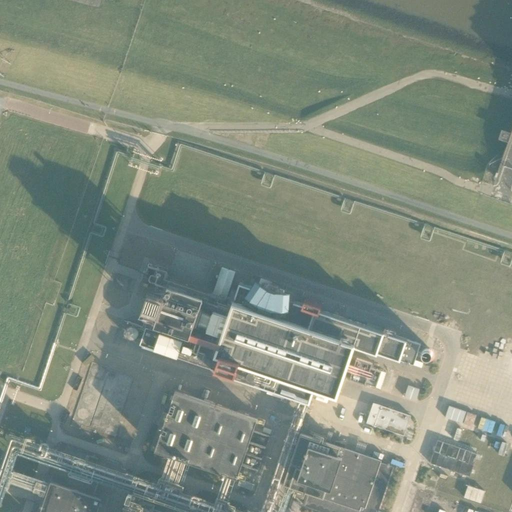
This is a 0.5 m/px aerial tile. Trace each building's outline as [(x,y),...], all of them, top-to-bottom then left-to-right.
[(511,140),(511,136),(511,130),(504,129),(502,138),(511,140)] [(250,255),(260,258),(263,246),(253,244),(250,255)] [(279,264),(282,253),(272,250),(269,262),(279,264)] [(214,290),(227,295),(235,272),(222,267),(214,290)] [(337,396),(354,345),(413,365),(421,343),(239,281),(229,312),(216,307),(209,329),(222,333),(216,351),(146,327),(140,345),(315,404),(320,390),(337,396)] [(156,322),(190,334),(204,294),(169,282),(165,294),(149,288),(142,307),(159,312),(156,322)] [(365,383),(380,388),(386,372),(371,367),(372,363),(357,358),(349,380),(365,385),(365,383)] [(497,380),(511,383),(511,371),(500,368),(497,380)] [(394,388),(405,392),(410,381),(398,377),(394,388)] [(408,385),(404,397),(416,401),(420,389),(408,385)] [(511,417),(511,391),(493,386),(486,409),(511,417)] [(236,475),(252,430),(256,418),(176,391),(157,448),(236,475)] [(367,422),(404,435),(411,415),(373,402),(367,422)] [(462,422),(466,411),(449,405),(446,417),(462,422)] [(473,426),(476,415),(468,411),(464,423),(473,426)] [(484,417),(481,428),(499,432),(502,422),(484,417)] [(462,439),(464,427),(447,424),(445,436),(462,439)] [(341,439),(341,440),(329,441),(331,435),(322,433),(320,440),(301,434),(284,484),(309,493),(305,505),(324,511),(381,511),(378,511),(393,466),(381,462),(382,460),(344,447),(346,441),(341,439)] [(430,463),(470,476),(478,453),(438,440),(430,463)] [(507,453),(510,442),(505,441),(502,451),(507,453)] [(484,459),(496,462),(499,451),(488,447),(484,459)] [(511,465),(502,462),(494,485),(506,489),(511,472),(511,465)] [(490,483),(494,472),(482,467),(477,478),(490,483)] [(230,487),(232,475),(220,473),(217,492),(226,493),(228,487),(230,487)] [(98,511),(102,499),(51,482),(41,511),(98,511)] [(485,491),(469,485),(464,497),(481,503),(485,491)] [(433,499),(421,495),(418,504),(429,508),(428,511),(496,511),(435,492),(433,499)] [(290,510),(296,511),(299,502),(294,500),(290,510)] [(142,506),(130,502),(127,511),(141,511),(140,511),(142,506)]
